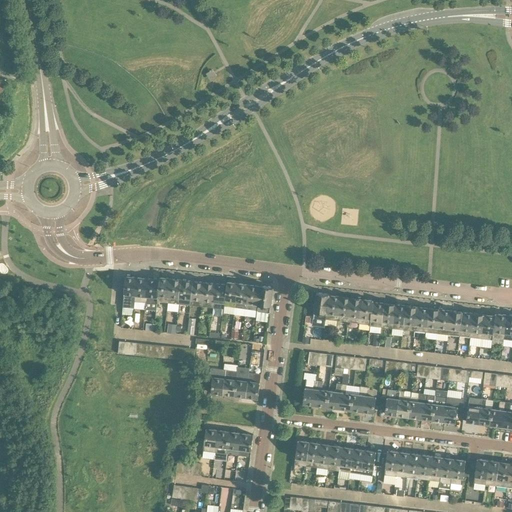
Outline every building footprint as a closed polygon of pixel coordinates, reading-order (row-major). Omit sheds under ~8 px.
[(135,301),(137,278),(125,277),(123,307),(133,308),(134,301),(135,301)] [(145,303),(148,279),(137,278),(135,301),(145,303)] [(169,303),(171,279),(160,278),(160,281),(158,302),(169,303)] [(160,281),(148,279),(145,303),(145,309),(156,310),(157,302),(158,302),(160,281)] [(179,304),(182,280),(171,279),(169,303),(179,304)] [(190,305),(193,282),(182,280),(179,304),(190,305)] [(201,307),(204,283),(193,282),(190,305),(201,307)] [(212,308),(215,284),(204,283),(201,307),(212,308)] [(236,308),(238,284),(227,283),(227,285),(225,307),(236,308)] [(225,307),(227,285),(215,284),(212,308),(224,309),(225,307)] [(246,309),(249,285),(238,284),(236,308),(246,309)] [(259,306),(261,287),(249,285),(246,309),(257,310),(258,306),(259,306)] [(261,286),(261,287),(259,306),(258,306),(257,310),(257,312),(270,314),(271,305),(272,305),(273,301),(272,301),(273,288),(261,286)] [(326,321),(326,320),(329,296),(329,295),(317,293),(314,319),(326,321)] [(337,321),(340,297),(329,296),(326,320),(337,321)] [(349,322),(351,298),(340,297),(337,321),(349,322)] [(360,324),(363,300),(351,298),(349,322),(360,324)] [(370,325),(373,302),(373,301),(363,300),(360,324),(370,325)] [(382,328),(385,304),(373,302),(370,325),(370,326),(382,328)] [(393,329),(396,305),(385,304),(382,328),(393,329)] [(404,330),(407,306),(396,305),(393,329),(404,330)] [(414,331),(417,307),(407,306),(404,330),(414,331)] [(428,309),(417,307),(414,331),(425,333),(428,309)] [(435,340),(436,334),(439,310),(428,309),(425,333),(425,338),(435,340)] [(447,335),(450,311),(439,310),(436,334),(447,335)] [(458,337),(461,313),(450,311),(447,335),(458,337)] [(469,338),(472,314),(461,313),(458,337),(469,338)] [(480,339),(483,315),(472,314),(469,338),(480,339)] [(504,340),(507,316),(495,314),(495,317),(492,338),(504,340)] [(492,341),(492,338),(495,317),(483,315),(480,339),(492,341)] [(198,335),(200,326),(195,325),(196,319),(189,318),(187,333),(198,335)] [(176,331),(177,326),(177,325),(169,324),(167,333),(176,334),(176,331)] [(240,362),(250,363),(253,345),(243,343),(240,362)] [(246,398),(249,373),(250,369),(238,367),(237,372),(235,396),(246,398)] [(341,369),(336,368),(335,375),(343,376),(343,375),(344,369),(341,369)] [(448,381),(449,369),(442,368),(440,380),(448,381)] [(211,394),(223,395),(226,371),(211,369),(210,378),(213,378),(211,394)] [(235,396),(237,372),(226,371),(223,395),(235,396)] [(249,373),(246,398),(258,399),(261,374),(249,373)] [(315,406),(318,382),(306,380),(303,404),(315,406)] [(327,407),(329,392),(322,391),(323,382),(318,382),(315,406),(327,407)] [(339,409),(342,385),(337,384),(336,392),(329,392),(327,407),(339,409)] [(350,410),(353,395),(345,394),(346,385),(342,385),(339,409),(350,410)] [(353,395),(350,410),(362,412),(365,388),(360,387),(359,395),(353,395)] [(365,387),(365,388),(362,412),(374,413),(377,390),(369,389),(370,387),(365,387)] [(396,416),(399,392),(383,389),(382,398),(387,398),(385,414),(396,416)] [(410,398),(403,397),(404,392),(399,392),(396,416),(408,417),(410,398)] [(410,398),(408,417),(420,419),(423,395),(419,394),(418,399),(410,398)] [(434,396),(428,395),(423,395),(420,419),(431,420),(434,396)] [(434,396),(431,420),(443,422),(446,398),(434,396)] [(446,398),(443,422),(455,423),(457,408),(462,409),(463,400),(446,398)] [(469,399),(468,406),(466,422),(478,424),(481,399),(477,399),(477,400),(469,399)] [(489,425),(491,409),(485,408),(486,400),(481,399),(478,424),(489,425)] [(501,427),(504,402),(500,402),(499,410),(491,409),(489,425),(501,427)] [(511,428),(511,412),(508,412),(510,403),(504,402),(501,427),(511,428)] [(215,453),(218,430),(206,429),(203,451),(215,453)] [(230,432),(218,430),(215,453),(227,454),(230,432)] [(230,432),(227,454),(239,456),(242,433),(230,432)] [(242,433),(239,456),(251,457),(253,435),(242,433)] [(306,466),(310,442),(298,441),(295,464),(306,466)] [(316,468),(320,444),(310,442),(306,466),(316,468)] [(328,469),(331,445),(320,444),(316,468),(328,469)] [(338,471),(342,447),(331,445),(328,469),(338,471)] [(350,473),(354,449),(342,447),(338,471),(350,473)] [(361,474),(365,450),(354,449),(350,473),(361,474)] [(365,450),(361,474),(373,476),(376,452),(365,450)] [(395,476),(398,452),(388,451),(385,475),(395,476)] [(406,477),(410,453),(398,452),(395,476),(406,477)] [(417,479),(421,455),(410,453),(406,477),(417,479)] [(429,480),(432,456),(421,455),(417,479),(429,480)] [(432,456),(429,480),(440,482),(444,458),(432,456)] [(451,483),(454,459),(444,458),(440,482),(451,483)] [(454,459),(451,483),(463,484),(466,460),(454,459)] [(485,485),(488,461),(477,459),(477,463),(472,462),(471,468),(476,469),(474,483),(485,485)] [(496,486),(499,462),(488,461),(485,485),(496,486)] [(507,488),(510,464),(499,462),(496,486),(507,488)] [(195,463),(193,475),(200,476),(201,464),(195,463)] [(184,501),(171,499),(171,505),(183,507),(184,501)]
